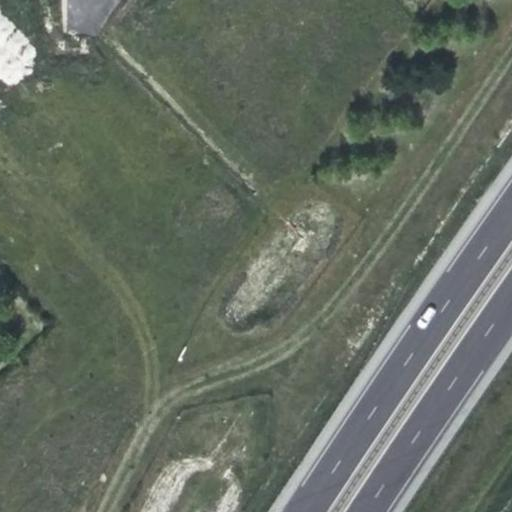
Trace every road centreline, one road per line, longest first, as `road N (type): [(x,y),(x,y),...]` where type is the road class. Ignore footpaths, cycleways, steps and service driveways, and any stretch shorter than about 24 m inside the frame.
road 1 (motorway): [(511,211),(305,511)]
road 2 (motorway): [(367,511),(511,297)]
